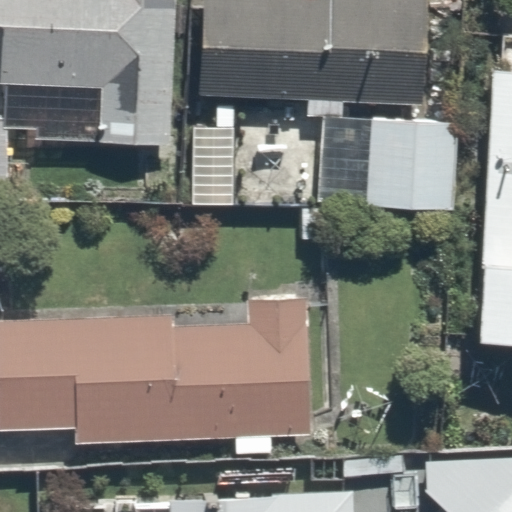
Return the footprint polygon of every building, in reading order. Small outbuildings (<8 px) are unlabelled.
[(0,0),(0,60),(83,62),(83,136),(156,137),(157,0),(0,0)] [(405,0),(208,0),(206,80),(403,87),(405,0)] [(511,53),(485,51),(463,307),(511,310),(511,53)] [(448,104),(356,107),(359,195),(451,192),(448,104)] [(304,290),(0,296),(0,432),(307,425),(304,290)] [(511,511),(511,415),(434,500),(447,511),(511,511)] [(351,511),(352,489),(156,490),(156,511),(351,511)]
